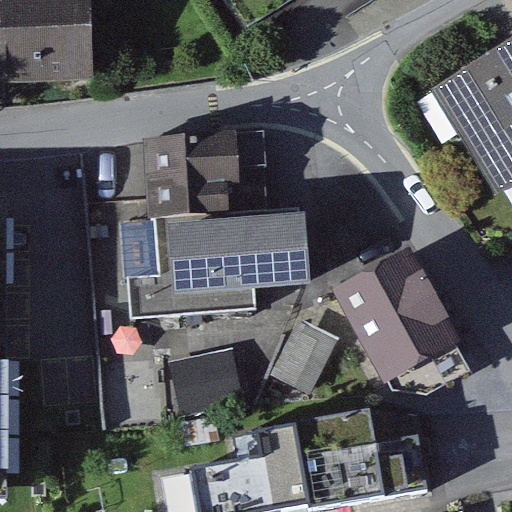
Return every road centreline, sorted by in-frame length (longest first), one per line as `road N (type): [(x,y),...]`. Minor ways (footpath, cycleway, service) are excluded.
road 1 (residential): [(0,141),(134,131),(328,92)]
road 2 (residential): [(511,332),(328,92)]
road 3 (residential): [(328,92),(467,0)]
